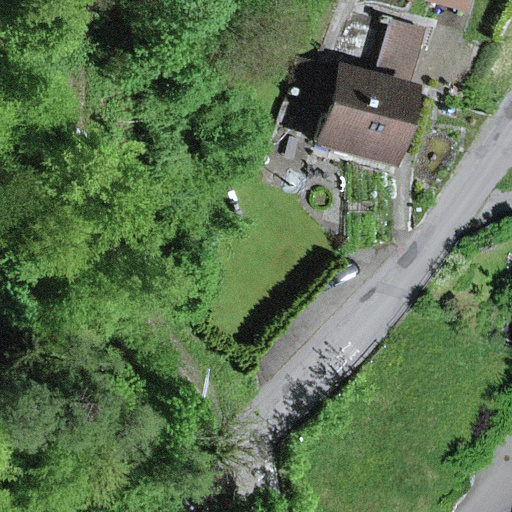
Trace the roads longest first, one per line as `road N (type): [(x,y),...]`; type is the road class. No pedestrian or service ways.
road 1 (track): [(262,415),(201,376),(91,207),(69,76),(77,0)]
road 2 (tertiary): [(511,127),(431,250),(262,415)]
road 3 (tertiary): [(262,415),(182,487),(141,511)]
